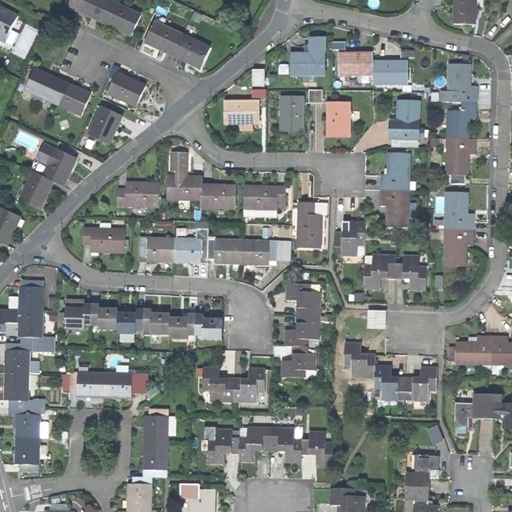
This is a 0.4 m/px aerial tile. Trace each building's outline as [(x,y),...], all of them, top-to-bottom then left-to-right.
[(87,16),(101,22),(110,2),(106,0),(71,0),(68,7),(87,16)] [(455,22),(475,23),(476,5),(478,5),(477,0),(455,0),(455,5),(455,22)] [(119,30),(133,37),(142,16),(110,2),(101,22),(119,30)] [(1,8),(3,6),(0,4),(0,41),(4,43),(18,17),(1,8)] [(183,35),(156,22),(146,43),(155,47),(173,56),(183,35)] [(211,49),(183,35),(173,56),(186,62),(201,69),(211,49)] [(325,36),(311,36),(311,53),(301,53),(292,54),(293,76),(326,75),(325,36)] [(341,53),(341,75),(375,75),(375,62),(375,53),(358,53),(341,53)] [(395,63),(375,62),(375,75),(375,85),(409,85),(409,63),(395,63)] [(470,66),(451,65),(450,103),(451,103),(463,103),(478,103),(479,88),(470,88),(470,78),(470,66)] [(109,78),(115,81),(118,74),(119,74),(121,68),(115,66),(109,78)] [(25,91),(52,102),(62,82),(53,78),(34,70),(25,91)] [(255,86),(266,86),(265,72),(255,72),(255,86)] [(119,74),(118,74),(115,81),(113,86),(110,92),(109,94),(137,107),(141,98),(146,87),(119,74)] [(52,102),(82,115),(92,91),(81,87),(75,84),(74,87),(62,82),(52,102)] [(254,98),(267,98),(267,90),(254,89),(254,98)] [(305,131),(304,97),(283,97),(283,131),(294,131),(305,131)] [(226,124),(260,124),(260,102),(234,103),(226,103),(226,124)] [(329,102),(329,137),(339,137),(351,137),(351,102),(329,102)] [(392,138),(419,139),(420,102),(400,102),(400,122),(392,122),(392,131),(392,138)] [(478,120),(478,103),(463,103),(463,112),(450,112),(449,139),(469,139),(469,129),(469,120),(478,120)] [(102,107),(89,135),(109,145),(115,131),(122,116),(102,107)] [(478,139),(469,139),(449,139),(448,175),(468,176),(469,164),(469,155),(477,155),(478,139)] [(31,172),(32,172),(52,182),(62,186),(69,173),(76,158),(55,149),(55,150),(48,147),(42,149),(31,172)] [(169,179),(169,200),(202,200),(202,186),(202,178),(187,178),(188,160),(188,154),(172,153),(172,163),(174,163),(174,172),(177,172),(177,179),(169,179)] [(382,182),(382,190),(410,191),(411,155),(391,154),(390,175),(382,175),(382,182)] [(19,201),(40,210),(46,196),(52,182),(32,172),(19,201)] [(119,205),(161,206),(161,185),(146,184),(146,186),(128,185),(128,190),(123,190),(119,190),(119,205)] [(219,186),(202,186),(202,200),(202,207),(236,208),(236,189),(226,188),(219,188),(219,186)] [(277,209),(277,202),(286,202),(286,188),(277,188),(277,190),(270,189),(261,189),(261,187),(244,187),(244,209),(277,209)] [(388,228),(394,228),(394,231),(403,231),(404,228),(409,228),(409,219),(416,219),(416,203),(410,203),(410,191),(382,190),(381,206),(389,207),(389,214),(388,228)] [(468,193),(448,192),(447,229),(475,230),(476,215),(467,215),(467,203),(468,193)] [(321,229),(321,214),(314,214),(314,205),(306,205),(299,205),(299,247),(319,247),(319,229),(321,229)] [(0,242),(6,245),(12,232),(20,217),(0,207),(0,242)] [(358,245),(366,245),(366,223),(356,223),(350,223),(350,234),(335,233),(335,250),(341,250),(341,255),(358,256),(358,245)] [(208,262),(208,258),(208,239),(209,229),(196,228),(196,237),(175,237),(174,261),(193,262),(208,262)] [(108,251),(124,252),(125,230),(83,229),(82,243),(91,243),(91,249),(98,249),(108,250),(108,251)] [(475,246),(475,230),(447,229),(446,266),(447,266),(457,267),(466,267),(467,257),(467,246),(475,246)] [(160,261),(174,261),(175,237),(148,236),(148,238),(140,238),(140,257),(148,257),(147,261),(160,261)] [(226,262),(242,263),(243,238),(216,237),(216,239),(208,239),(208,258),(215,258),(215,262),(226,262)] [(269,263),(269,259),(290,259),(291,238),(276,238),(276,239),(269,239),(269,238),(243,238),(242,263),(256,263),(269,263)] [(387,278),(396,279),(396,264),(396,256),(373,256),(373,266),(365,266),(365,288),(381,288),(381,278),(387,278)] [(417,289),(426,289),(427,267),(420,267),(420,257),(404,257),(403,265),(396,264),(396,279),(410,279),(410,289),(417,289)] [(444,292),(445,277),(437,277),(437,292),(444,292)] [(300,301),(300,316),(321,317),(322,296),(311,295),(312,285),(289,284),(289,292),(289,300),(300,301)] [(44,289),(25,288),(20,288),(20,293),(20,297),(20,309),(20,310),(44,311),(44,289)] [(10,308),(20,309),(20,297),(10,297),(10,308)] [(65,300),(65,328),(85,328),(85,325),(91,325),(92,305),(85,305),(85,303),(80,303),(75,303),(75,300),(65,300)] [(100,305),(92,305),(91,325),(99,325),(99,329),(118,329),(118,315),(118,309),(109,309),(100,309),(100,305)] [(0,323),(6,323),(19,324),(20,310),(0,310),(0,323)] [(19,337),(24,337),(43,338),(44,311),(20,310),(19,324),(19,328),(19,337)] [(128,315),(118,315),(118,329),(118,333),(137,333),(137,330),(144,330),(144,310),(137,310),(137,315),(128,315)] [(152,310),(144,310),(144,330),(152,330),(152,334),(170,334),(170,320),(171,316),(160,315),(152,315),(152,310)] [(391,329),(390,310),(372,311),(372,329),(391,329)] [(182,320),(170,320),(170,334),(170,338),(189,339),(189,334),(196,335),(197,316),(189,316),(189,320),(182,320)] [(204,316),(197,316),(196,335),(204,335),(204,339),(223,339),(223,321),(212,320),(204,320),(204,316)] [(289,347),(296,347),(312,348),(312,340),(321,340),(321,317),(300,316),(299,330),(289,330),(289,337),(289,347)] [(456,363),(493,364),(494,336),(478,335),(478,344),(470,344),(464,343),(457,343),(457,345),(450,345),(449,362),(456,362),(456,363)] [(471,335),(470,344),(478,344),(478,335),(471,335)] [(510,336),(494,336),(493,364),(511,364),(511,344),(510,345),(510,336)] [(351,377),(375,377),(376,366),(376,353),(369,353),(361,353),(361,344),(345,343),(344,367),(352,367),(351,377)] [(43,344),(43,345),(43,352),(55,352),(55,344),(43,344)] [(307,379),(307,371),(318,372),(318,355),(311,355),(312,348),(296,347),(296,355),(296,362),(285,362),(285,378),(307,379)] [(30,352),(11,351),(6,351),(6,362),(5,374),(30,374),(30,362),(30,352)] [(40,362),(30,362),(30,374),(40,374),(40,362)] [(383,399),(406,399),(407,377),(396,376),(396,374),(392,374),(392,367),(385,366),(376,366),(375,377),(375,388),(383,388),(383,399)] [(213,367),(204,367),(204,390),(210,390),(210,401),(234,402),(234,378),(227,378),(227,377),(225,375),(220,375),(220,368),(213,367)] [(429,390),(437,390),(437,368),(428,368),(421,367),(420,377),(407,377),(406,399),(429,400),(429,390)] [(132,393),(139,393),(139,383),(149,384),(149,369),(139,369),(139,371),(131,371),(131,374),(105,373),(105,397),(116,397),(131,398),(132,393)] [(249,379),(234,378),(234,402),(257,403),(258,392),(265,392),(265,370),(257,369),(249,369),(249,379)] [(91,397),(105,397),(105,373),(70,372),(70,392),(78,392),(78,397),(88,397),(88,400),(89,400),(91,400),(91,397)] [(9,400),(29,401),(30,374),(5,374),(5,385),(5,400),(9,400)] [(148,394),(149,384),(139,383),(139,393),(148,394)] [(475,419),(487,420),(488,396),(473,395),(473,405),(456,404),(455,427),(456,427),(456,434),(462,434),(466,435),(466,428),(473,428),(473,425),(475,425),(475,419)] [(504,429),(511,428),(511,404),(501,405),(501,396),(488,396),(487,420),(496,420),(504,420),(504,429)] [(29,401),(9,400),(9,408),(41,409),(41,401),(29,401)] [(40,416),(41,409),(9,408),(9,415),(16,416),(40,416)] [(169,442),(176,442),(177,423),(169,422),(169,410),(150,410),(150,416),(144,416),(144,431),(144,442),(169,442)] [(40,438),(40,416),(16,416),(16,427),(16,437),(40,438)] [(251,461),(256,461),(256,451),(271,452),(271,437),(264,437),(264,428),(248,428),(248,438),(240,438),(240,453),(240,461),(251,461)] [(225,453),(240,453),(240,438),(233,438),(233,430),(217,429),(217,440),(209,440),(209,462),(218,463),(225,463),(225,453)] [(278,437),(271,437),(271,452),(286,452),(286,462),(292,462),(302,463),(302,455),(302,440),(294,440),(295,429),(278,429),(278,437)] [(310,440),(302,440),(302,455),(317,456),(317,466),(322,467),(332,467),(333,444),(326,444),(326,434),(310,434),(310,440)] [(20,465),(39,465),(40,438),(16,437),(16,453),(15,465),(20,465)] [(168,478),(169,442),(144,442),(143,454),(143,471),(145,471),(144,478),(153,478),(168,478)] [(406,473),(406,487),(428,488),(429,471),(438,471),(438,463),(438,456),(415,455),(414,473),(406,473)] [(152,511),(153,478),(144,478),(133,478),(133,484),(129,484),(128,493),(128,511),(152,511)] [(190,498),(189,511),(215,511),(216,506),(216,491),(200,490),(200,485),(181,485),(181,498),(190,498)] [(413,501),(412,511),(436,511),(437,506),(428,505),(428,488),(406,487),(405,501),(413,501)] [(353,497),(354,490),(332,489),(332,498),(331,506),(337,506),(337,511),(363,511),(364,498),(353,497)]
